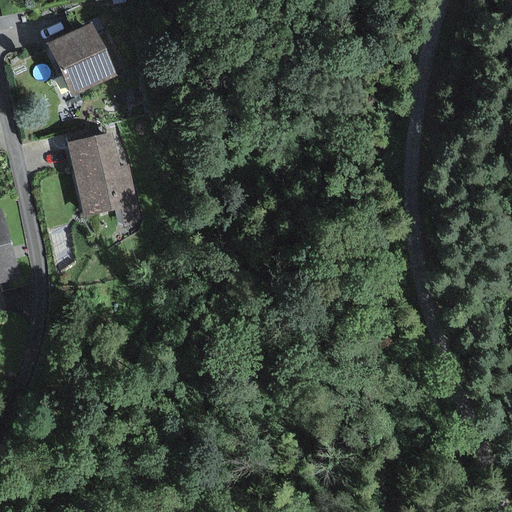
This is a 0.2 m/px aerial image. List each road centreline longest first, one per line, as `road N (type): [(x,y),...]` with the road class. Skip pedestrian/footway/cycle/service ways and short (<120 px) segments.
road 1 (track): [(508,511),(498,448),(407,257),(431,0)]
road 2 (residential): [(0,453),(29,411),(30,273),(0,62)]
